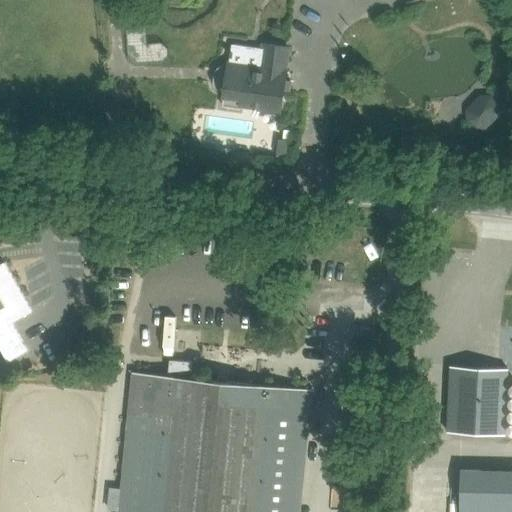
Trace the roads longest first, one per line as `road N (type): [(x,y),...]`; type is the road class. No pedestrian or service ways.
road 1 (tertiary): [(404,199),(0,170)]
road 2 (unclassified): [(375,511),(404,199)]
